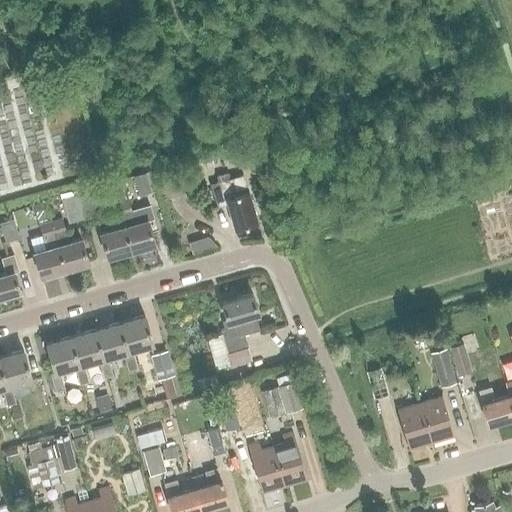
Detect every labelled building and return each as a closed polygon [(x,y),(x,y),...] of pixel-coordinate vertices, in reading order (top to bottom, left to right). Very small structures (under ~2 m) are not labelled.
[(165,195),(201,184),(195,163),(159,173),(165,195)] [(152,192),(146,172),(134,175),(139,196),(152,192)] [(257,224),(248,191),(248,192),(243,175),(228,179),(227,174),(217,177),(218,182),(210,185),(217,208),(227,205),(234,230),(257,224)] [(101,213),(95,191),(79,195),(86,218),(101,213)] [(84,218),(76,195),(61,199),(68,223),(84,218)] [(116,203),(121,217),(123,226),(131,252),(154,245),(147,220),(134,223),(132,213),(128,200),(116,203)] [(109,220),(121,217),(116,203),(105,206),(109,220)] [(19,238),(13,219),(0,223),(5,242),(19,238)] [(50,222),(64,271),(88,264),(81,239),(68,242),(62,219),(50,222)] [(64,271),(50,222),(39,225),(46,249),(34,252),(41,278),(64,271)] [(131,252),(123,226),(100,233),(107,259),(131,252)] [(0,275),(0,298),(19,293),(14,273),(18,271),(13,255),(1,259),(5,274),(0,275)] [(227,354),(247,348),(243,335),(259,330),(255,317),(258,316),(251,294),(221,302),(227,321),(222,322),(227,339),(223,340),(227,354)] [(144,316),(120,323),(128,352),(123,354),(128,371),(137,369),(132,351),(153,345),(144,316)] [(128,352),(120,323),(95,330),(104,359),(99,361),(104,378),(113,376),(108,358),(123,354),(128,352)] [(95,330),(70,337),(79,366),(75,368),(80,385),(88,383),(83,365),(99,361),(104,359),(95,330)] [(79,366),(70,337),(46,344),(54,373),(50,374),(55,392),(64,389),(59,372),(75,368),(79,366)] [(448,347),(457,376),(473,371),(463,342),(448,347)] [(431,353),(441,388),(456,384),(446,349),(431,353)] [(7,406),(10,405),(15,403),(10,386),(31,380),(23,350),(0,357),(0,363),(7,387),(2,389),(7,406)] [(168,351),(150,355),(157,380),(174,375),(168,351)] [(261,392),(269,417),(302,408),(292,372),(274,377),(277,387),(261,392)] [(195,390),(218,383),(215,374),(192,381),(195,390)] [(511,418),(511,407),(508,395),(494,400),(490,387),(479,391),(482,403),(481,403),(488,425),(511,418)] [(442,396),(419,403),(431,442),(454,436),(442,396)] [(107,398),(94,401),(98,413),(110,409),(107,398)] [(239,427),(232,403),(219,407),(226,431),(239,427)] [(419,403),(397,409),(409,449),(431,442),(419,403)] [(110,425),(90,430),(93,440),(113,434),(110,425)] [(80,426),(70,429),(73,439),(83,436),(80,426)] [(228,455),(219,426),(206,430),(214,459),(228,455)] [(140,448),(166,441),(163,429),(137,436),(140,448)] [(301,481),(291,448),(287,432),(275,436),(278,444),(267,447),(279,487),(301,481)] [(75,457),(73,452),(66,454),(60,435),(50,438),(52,445),(29,452),(32,464),(28,465),(32,477),(40,475),(43,486),(59,481),(56,472),(78,465),(75,457)] [(279,487),(267,447),(260,449),(257,441),(243,446),(248,461),(257,494),(279,487)] [(175,446),(162,450),(165,460),(178,457),(175,446)] [(159,447),(143,452),(150,476),(166,471),(159,447)] [(138,469),(122,474),(128,495),(144,490),(138,469)] [(194,489),(201,510),(227,503),(221,480),(220,481),(216,469),(205,472),(208,484),(194,489)] [(195,511),(201,510),(194,489),(179,493),(176,481),(164,484),(168,496),(167,496),(171,511),(195,511)] [(100,497),(88,500),(92,511),(116,511),(109,486),(98,489),(100,497)] [(35,507),(31,494),(20,497),(24,510),(35,507)] [(67,511),(92,511),(88,500),(77,504),(75,496),(64,499),(67,511)] [(500,511),(499,506),(493,507),(492,501),(474,506),(475,511),(500,511)]
